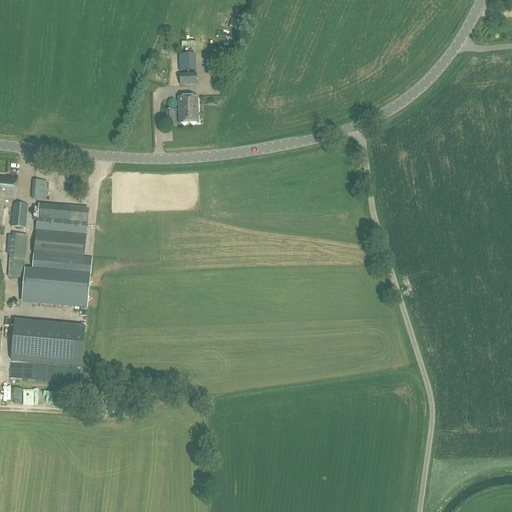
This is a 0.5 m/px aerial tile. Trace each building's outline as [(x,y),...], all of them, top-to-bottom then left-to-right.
[(232,19),(230,27),(242,30),(243,30),(245,22),(232,19)] [(195,55),(178,56),(179,71),(189,71),(189,73),(179,74),(180,86),(197,85),(195,55)] [(198,123),(197,97),(178,98),(179,124),(198,123)] [(173,119),(173,110),(165,110),(166,120),(173,119)] [(0,198),(15,200),(17,178),(0,177),(0,198)] [(47,182),(33,181),(32,200),(46,200),(47,182)] [(28,205),(13,204),(11,227),(26,228),(28,205)] [(23,302),(87,307),(91,260),(83,259),(88,211),(40,207),(34,270),(26,270),(23,302)] [(25,257),(26,237),(11,236),(8,278),(23,279),(25,257)]
